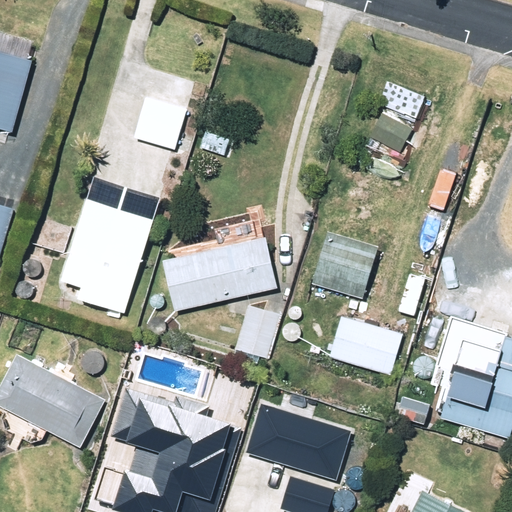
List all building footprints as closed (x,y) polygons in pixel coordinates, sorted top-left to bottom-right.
[(0,59),(0,135),(16,140),(36,70),(0,59)] [(382,108),(420,126),(430,104),(392,87),(382,108)] [(151,101),(138,144),(178,156),(190,113),(151,101)] [(374,142),(404,158),(417,135),(388,118),(374,142)] [(204,152),(227,160),(232,145),(209,137),(204,152)] [(104,188),(68,289),(88,296),(84,308),(127,324),(167,211),(104,188)] [(0,211),(0,262),(3,263),(17,217),(0,211)] [(179,317),(282,295),(271,247),(268,248),(264,232),(219,242),(223,258),(168,270),(179,317)] [(384,256),(333,241),(317,291),(368,307),(384,256)] [(444,304),(474,312),(480,292),(449,284),(444,304)] [(253,311),(237,353),(269,361),(284,323),(253,311)] [(334,363),(395,380),(406,341),(401,339),(403,333),(387,329),(386,334),(382,333),(384,326),(369,322),(366,329),(346,323),(334,363)] [(511,342),(457,325),(441,374),(460,380),(445,424),(511,446),(511,342)] [(0,405),(0,413),(84,454),(109,405),(21,362),(0,405)] [(126,468),(115,504),(141,511),(215,511),(244,421),(207,409),(209,403),(173,392),(171,398),(128,385),(112,434),(141,443),(133,470),(126,468)] [(266,400),(252,447),(339,472),(352,426),(266,400)] [(401,423),(429,431),(434,414),(406,406),(401,423)] [(295,472),(286,502),(318,511),(328,511),(337,485),(295,472)] [(452,511),(429,500),(423,511),(452,511)]
